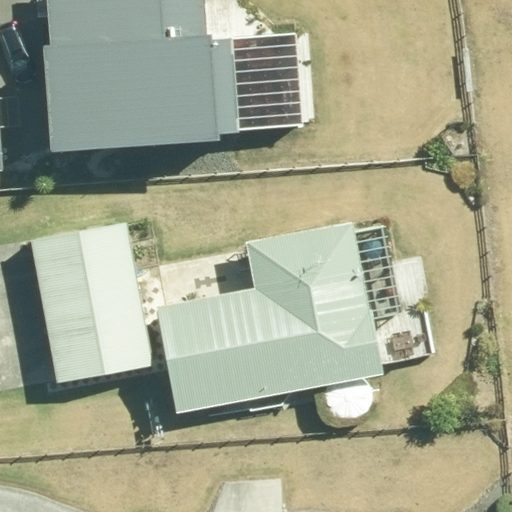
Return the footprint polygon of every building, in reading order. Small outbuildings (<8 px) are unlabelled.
[(311,35),(230,40),(227,0),(71,0),(80,148),(318,133),(311,35)] [(0,161),(17,161),(17,99),(0,98),(0,161)] [(203,413),(406,373),(377,223),(271,244),(280,291),(183,310),(203,413)] [(77,383),(172,368),(149,225),(54,240),(77,383)] [(399,511),(433,509),(428,456),(394,459),(397,511),(399,511)]
